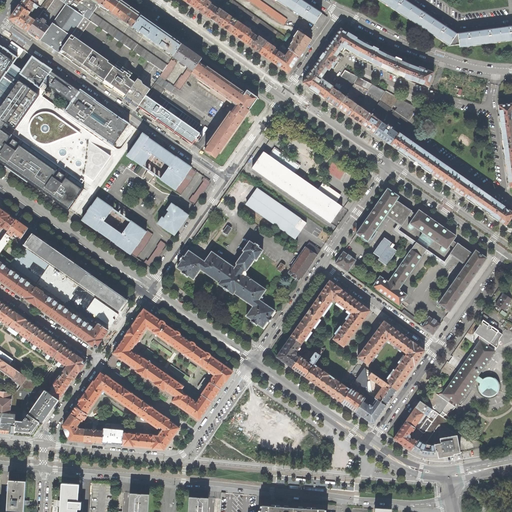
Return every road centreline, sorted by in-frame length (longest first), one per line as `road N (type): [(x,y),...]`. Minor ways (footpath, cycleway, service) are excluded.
road 1 (residential): [(43,468),(408,504),(450,499)]
road 2 (unclassified): [(0,21),(223,179)]
road 3 (residential): [(251,362),(183,455),(44,443)]
road 4 (residential): [(338,12),(455,65),(511,72)]
road 5 (primary): [(148,289),(2,186)]
road 6 (secondary): [(284,93),(150,0)]
road 7 (primary): [(369,443),(251,362)]
road 8 (residential): [(321,264),(436,348)]
road 9 (secondary): [(393,169),(502,251)]
road 10 (secondary): [(505,244),(393,169)]
road 11 (residential): [(223,179),(148,289)]
road 12 (secondary): [(390,167),(284,93)]
road 13 (primary): [(251,362),(148,289)]
road 14 (residential): [(251,362),(321,264)]
